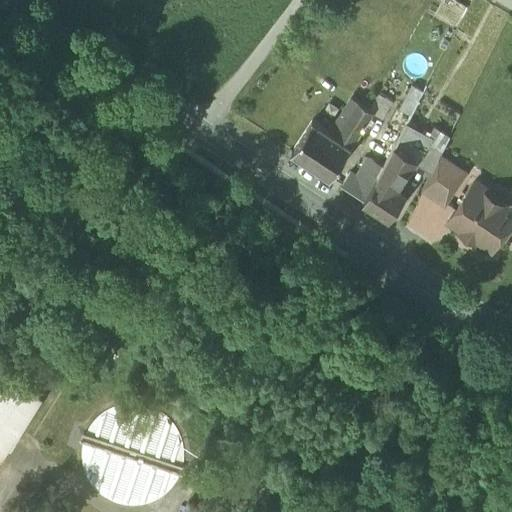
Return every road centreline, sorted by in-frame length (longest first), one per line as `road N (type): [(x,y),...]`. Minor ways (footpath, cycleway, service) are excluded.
road 1 (secondary): [(200,130),(511,335)]
road 2 (secondary): [(2,0),(200,130)]
road 3 (unclassified): [(200,130),(303,0)]
